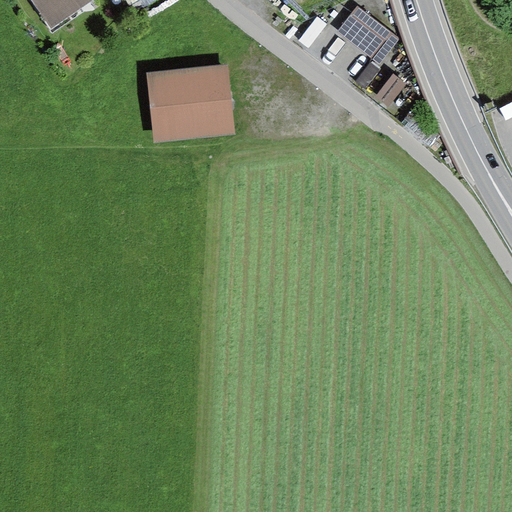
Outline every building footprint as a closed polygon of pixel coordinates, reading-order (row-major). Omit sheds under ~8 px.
[(31,0),(53,33),(100,3),(97,0),(31,0)] [(401,37),(358,4),(338,30),(381,63),(401,37)] [(371,59),(356,78),(366,86),(381,67),(371,59)] [(227,69),(147,76),(153,142),(233,135),(227,69)] [(394,70),(375,93),(388,104),(407,81),(394,70)]
